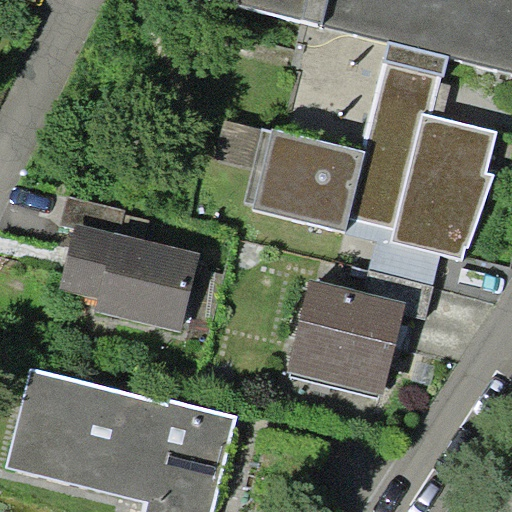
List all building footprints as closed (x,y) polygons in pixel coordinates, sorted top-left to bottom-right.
[(511,0),(184,0),(511,75),(511,0)] [(355,146),(262,125),(242,212),(340,234),(344,216),(387,226),(382,247),(481,269),(511,133),(431,115),(442,66),(376,52),(355,146)] [(189,253),(70,226),(52,305),(171,333),(189,253)] [(403,301),(303,277),(279,381),(378,405),(403,301)] [(212,511),(233,418),(26,374),(3,477),(143,507),(142,511),(212,511)] [(511,511),(511,499),(500,511),(511,511)]
